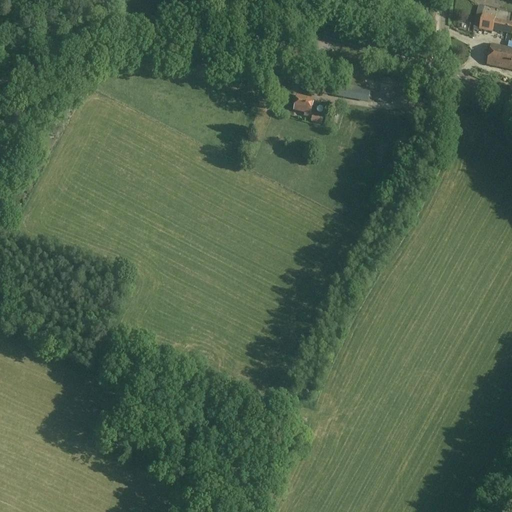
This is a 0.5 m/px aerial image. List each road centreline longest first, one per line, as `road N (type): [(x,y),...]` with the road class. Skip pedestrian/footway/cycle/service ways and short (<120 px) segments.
road 1 (tertiary): [(511,103),(310,27),(232,14),(118,29),(0,80)]
road 2 (track): [(318,30),(304,73),(310,95),(385,108),(407,99),(420,65)]
